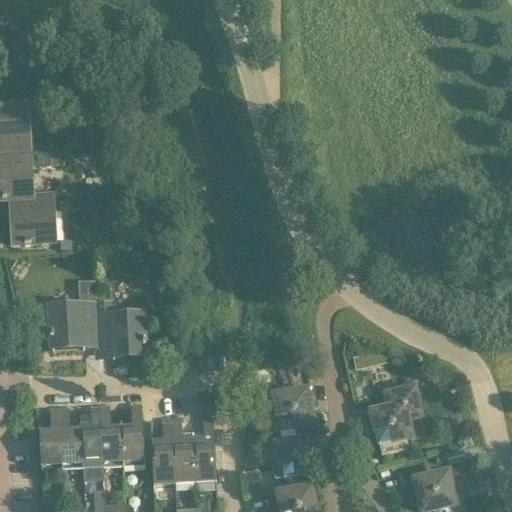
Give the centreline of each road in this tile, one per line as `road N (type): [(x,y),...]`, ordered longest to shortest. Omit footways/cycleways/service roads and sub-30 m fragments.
road 1 (residential): [(0,386),(235,376),(239,511)]
road 2 (unclassified): [(339,283),(290,215),(222,0)]
road 3 (unclassified): [(511,487),(479,377),(461,356),(339,283)]
road 4 (residential): [(339,283),(324,313),(323,350),(338,414)]
